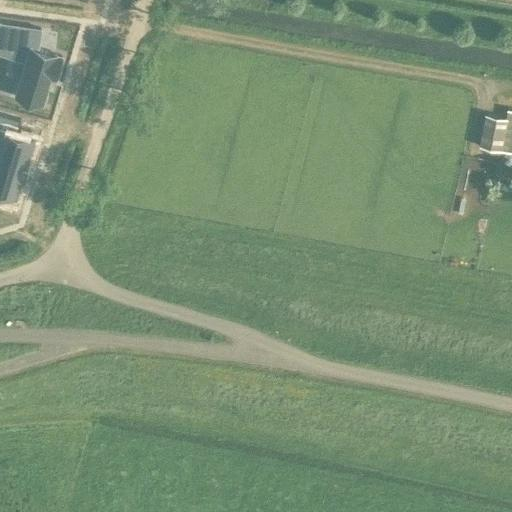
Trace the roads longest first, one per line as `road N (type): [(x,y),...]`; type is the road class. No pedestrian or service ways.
road 1 (track): [(139,22),(477,82)]
road 2 (unclassified): [(302,367),(152,346),(0,338)]
road 3 (unclassified): [(53,274),(147,0)]
road 4 (unclassified): [(302,367),(237,332),(53,274)]
road 5 (unclassified): [(511,408),(302,367)]
